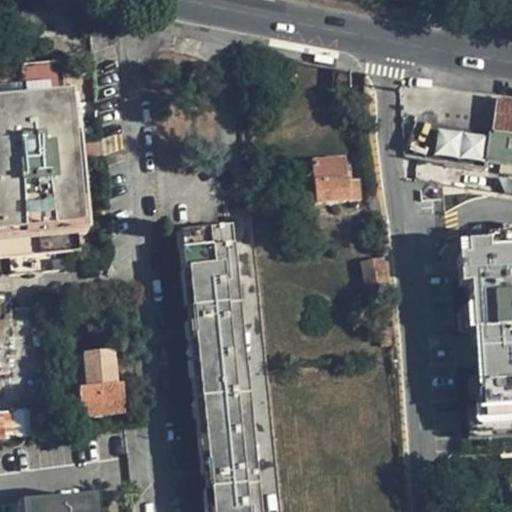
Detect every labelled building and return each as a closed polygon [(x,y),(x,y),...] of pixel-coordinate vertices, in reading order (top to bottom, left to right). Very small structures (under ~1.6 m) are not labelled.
[(0,242),(79,234),(63,63),(0,68),(0,242)] [(490,128),(491,131),(511,134),(511,101),(495,98),(490,128)] [(511,134),(491,131),(486,160),(511,164),(511,134)] [(347,203),(345,182),(343,158),(309,161),(313,207),(347,203)] [(357,181),(345,182),(347,203),(359,202),(357,181)] [(191,326),(196,371),(206,476),(203,477),(204,493),(208,494),(209,511),(257,511),(229,229),(179,233),(182,271),(186,272),(189,308),(186,307),(188,326),(191,326)] [(475,359),(479,408),(468,409),(469,440),(511,437),(511,234),(488,236),(488,244),(459,245),(461,289),(470,288),(471,307),(461,307),(463,355),(467,355),(475,359)] [(366,301),(389,297),(384,259),(359,264),(366,301)] [(391,315),(373,318),(377,346),(395,343),(391,315)] [(82,420),(89,419),(96,418),(124,416),(121,386),(116,386),(113,352),(71,356),(74,390),(79,389),(82,420)] [(10,412),(0,412),(0,438),(12,438),(10,412)] [(101,511),(100,496),(22,502),(23,511),(101,511)]
